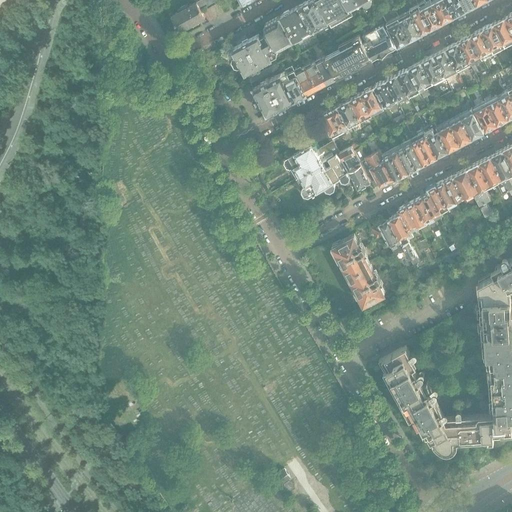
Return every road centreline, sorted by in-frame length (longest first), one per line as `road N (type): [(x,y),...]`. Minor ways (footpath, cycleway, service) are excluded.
road 1 (residential): [(221,150),(508,0)]
road 2 (residential): [(436,511),(279,252)]
road 3 (residential): [(511,129),(279,252)]
road 4 (residential): [(0,137),(51,0)]
road 5 (residential): [(166,58),(276,0)]
road 6 (tertiary): [(71,511),(0,413)]
